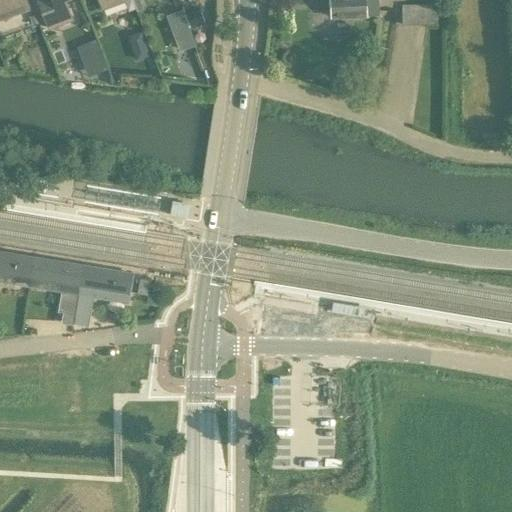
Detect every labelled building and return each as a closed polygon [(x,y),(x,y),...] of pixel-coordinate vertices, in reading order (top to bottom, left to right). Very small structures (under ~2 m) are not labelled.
[(0,0),(0,16),(1,19),(29,9),(25,0),(0,0)] [(37,0),(48,28),(72,18),(64,0),(37,0)] [(98,0),(102,8),(123,0),(98,0)] [(366,15),(365,3),(374,2),(373,0),(329,0),(331,17),(366,15)] [(437,24),(437,4),(401,4),(401,24),(437,24)] [(185,13),(190,27),(205,21),(200,8),(185,13)] [(36,16),(30,18),(33,26),(39,24),(36,16)] [(175,35),(180,50),(195,45),(190,29),(175,35)] [(137,58),(148,53),(144,44),(133,48),(137,58)] [(29,277),(33,257),(0,251),(0,281),(12,284),(14,274),(29,277)] [(78,294),(79,285),(83,265),(33,257),(29,277),(28,285),(78,294)] [(133,273),(83,265),(79,285),(81,285),(80,294),(111,299),(112,291),(129,294),(133,273)] [(147,294),(150,279),(139,278),(137,293),(147,294)] [(342,299),(339,308),(372,317),(375,308),(342,299)] [(74,311),(72,323),(87,326),(89,314),(91,305),(76,303),(74,311)] [(57,321),(72,323),(74,311),(60,309),(57,321)]
